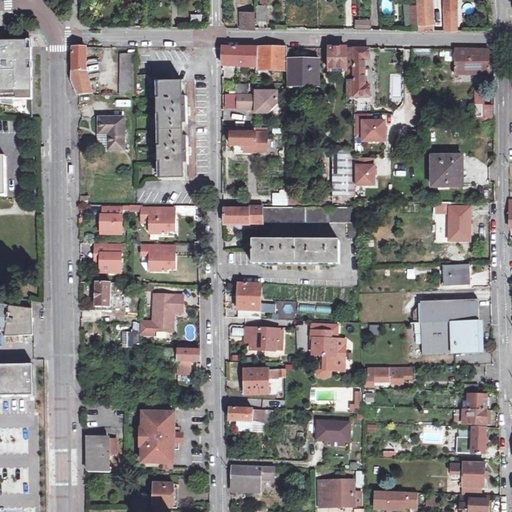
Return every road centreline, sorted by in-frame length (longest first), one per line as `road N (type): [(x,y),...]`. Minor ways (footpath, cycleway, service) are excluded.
road 1 (unclassified): [(214,37),(222,511)]
road 2 (tertiary): [(57,37),(63,511)]
road 3 (residential): [(503,192),(511,511)]
road 4 (residential): [(214,37),(501,38)]
road 5 (unknown): [(218,275),(423,272)]
road 6 (residential): [(57,37),(214,37)]
